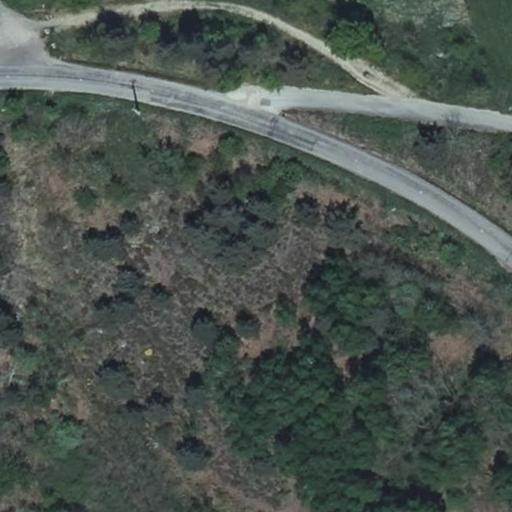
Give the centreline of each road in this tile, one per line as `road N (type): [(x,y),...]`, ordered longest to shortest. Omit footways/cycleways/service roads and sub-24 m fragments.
road 1 (tertiary): [(0,94),(229,114),(511,248)]
road 2 (track): [(0,77),(10,93),(8,16),(194,7),(381,82)]
